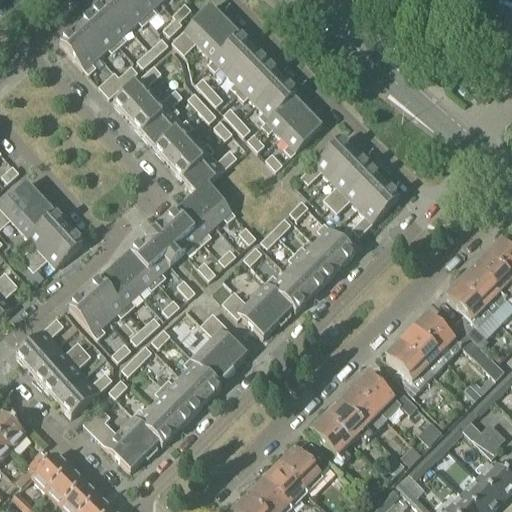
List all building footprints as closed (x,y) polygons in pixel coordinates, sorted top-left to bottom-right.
[(147,25),(123,0),(111,0),(103,7),(127,34),(136,27),(140,32),(147,25)] [(151,0),(123,0),(147,25),(154,19),(150,14),(158,7),(151,0)] [(127,34),(103,7),(88,21),(117,53),(124,46),(120,41),(127,34)] [(177,28),(189,16),(183,9),(170,22),(173,24),(177,28)] [(197,52),(222,27),(208,12),(170,49),(182,61),(194,49),(197,52)] [(88,21),(73,35),(97,61),(105,54),(110,59),(117,53),(88,21)] [(177,28),(173,24),(161,36),(168,43),(180,30),(177,28)] [(237,42),(222,27),(197,52),(211,66),(237,42)] [(97,61),(73,35),(58,49),(86,80),(93,73),(89,69),(97,61)] [(211,66),(206,71),(213,79),(218,73),(226,81),(251,56),(237,42),(211,66)] [(160,45),(147,56),(153,63),(166,52),(160,45)] [(153,63),(147,56),(135,67),(141,74),(153,63)] [(265,71),(251,56),(226,81),(233,89),(228,94),(235,101),(265,71)] [(279,85),(265,71),(235,101),(241,108),(247,103),(254,110),(279,85)] [(125,124),(153,100),(145,91),(159,79),(152,72),(111,108),(125,124)] [(129,72),(117,84),(123,90),(135,79),(129,72)] [(123,90),(117,84),(112,79),(97,93),(107,104),(123,90)] [(203,101),(210,95),(201,85),(194,91),(203,101)] [(294,101),(279,85),(254,110),(262,118),(257,123),(262,129),(263,130),(290,103),(291,104),(294,101)] [(153,100),(125,124),(139,139),(170,111),(180,103),(173,95),(160,107),(153,100)] [(210,95),(203,101),(214,113),(220,107),(210,95)] [(196,116),(202,110),(192,100),(186,106),(196,116)] [(263,130),(262,129),(259,132),(267,140),(271,135),(279,143),(305,118),(291,104),(290,103),(263,130)] [(202,110),(196,116),(207,129),(214,123),(202,110)] [(177,118),(170,111),(139,139),(153,155),(180,130),(173,122),(177,118)] [(231,132),(238,125),(228,114),(221,121),(231,132)] [(319,133),(305,118),(279,143),(286,151),(282,155),(289,163),(319,133)] [(248,136),(238,125),(231,132),(241,142),(248,136)] [(184,126),(180,130),(153,155),(166,170),(193,147),(185,138),(191,133),(184,126)] [(223,147),(230,141),(218,128),(212,134),(223,147)] [(245,147),(255,158),(262,152),(252,140),(245,147)] [(327,185),(353,161),(338,145),(299,183),(306,190),(320,177),(327,185)] [(200,154),(193,147),(166,170),(180,185),(207,162),(212,157),(205,150),(200,154)] [(207,162),(180,185),(193,200),(204,190),(205,191),(235,164),(228,157),(214,169),(207,162)] [(274,178),(274,177),(280,171),(270,160),(263,167),(274,178)] [(353,161),(327,185),(335,193),(321,206),(328,213),(367,175),(353,161)] [(0,181),(0,182),(5,188),(16,178),(10,172),(0,181)] [(367,175),(328,213),(334,220),(348,206),(356,214),(381,190),(367,175)] [(12,228),(39,204),(25,188),(0,210),(0,233),(9,225),(12,228)] [(204,190),(193,200),(188,204),(213,231),(221,224),(226,229),(233,222),(205,191),(204,190)] [(381,190),(356,214),(363,222),(350,235),(357,243),(396,205),(381,190)] [(39,204),(12,228),(26,243),(53,219),(39,204)] [(188,204),(174,217),(203,250),(210,244),(205,238),(213,231),(188,204)] [(300,208),(287,220),(294,226),(306,214),(300,208)] [(203,250),(174,217),(159,231),(158,229),(156,231),(157,232),(177,253),(175,254),(179,259),(181,257),(183,259),(191,252),(196,256),(203,250)] [(53,219),(26,243),(33,251),(19,263),(26,271),(67,234),(53,219)] [(282,225),(270,237),(277,243),(289,231),(282,225)] [(319,242),(311,250),(337,275),(352,260),(321,230),(314,237),(319,242)] [(177,253),(157,232),(144,244),(168,272),(183,259),(181,257),(179,259),(175,254),(177,253)] [(81,250),(67,234),(26,271),(32,278),(46,266),(54,274),(81,250)] [(237,240),(247,251),(254,245),(244,234),(237,240)] [(277,243),(270,237),(259,249),(265,255),(277,243)] [(143,246),(128,259),(157,291),(164,285),(159,280),(168,272),(144,244),(143,243),(142,244),(143,246)] [(484,259),(511,287),(511,258),(500,246),(495,251),(493,250),(484,259)] [(337,275),(311,250),(304,257),(299,253),(292,259),(323,289),(337,275)] [(253,254),(242,266),(248,272),(260,260),(253,254)] [(216,266),(223,273),(234,262),(228,255),(216,266)] [(157,291),(128,259),(113,272),(138,300),(146,292),(150,297),(157,291)] [(323,289),(292,259),(286,266),(290,270),(282,278),(308,304),(323,289)] [(511,298),(511,287),(484,259),(476,267),(477,269),(471,274),(504,307),(511,298)] [(196,274),(207,287),(214,281),(202,268),(196,274)] [(113,272),(98,286),(126,318),(134,312),(129,307),(138,300),(113,272)] [(504,307),(471,274),(467,279),(465,277),(456,287),(489,320),(496,313),(497,313),(504,307)] [(308,304),(282,278),(275,286),(270,282),(264,288),(294,318),(308,304)] [(0,294),(10,286),(3,279),(0,281),(0,294)] [(16,293),(10,286),(0,294),(0,323),(11,314),(3,305),(16,293)] [(98,286),(82,300),(107,327),(115,320),(119,325),(126,318),(98,286)] [(175,293),(186,305),(193,299),(182,286),(175,293)] [(489,320),(456,287),(446,297),(448,298),(443,303),(462,322),(454,330),(476,352),(484,343),(476,335),(490,320),(489,320)] [(294,318),(264,288),(263,289),(264,290),(250,304),(276,329),(290,316),(293,320),(294,318)] [(276,329),(250,304),(244,310),(233,298),(221,311),(236,326),(240,323),(262,344),(276,329)] [(107,327),(82,300),(67,314),(95,346),(103,339),(99,334),(107,327)] [(160,316),(166,323),(177,313),(171,306),(160,316)] [(476,352),(454,330),(445,338),(426,320),(412,334),(445,367),(459,353),(490,383),(485,385),(479,391),(484,396),(502,378),(476,352)] [(206,349),(231,374),(244,361),(225,343),(229,339),(211,321),(199,333),(211,345),(206,349)] [(140,334),(146,341),(158,330),(152,324),(140,334)] [(28,377),(55,353),(48,345),(62,333),(55,325),(13,361),(28,377)] [(146,341),(140,334),(128,344),(134,352),(146,341)] [(412,334),(398,348),(431,381),(445,367),(412,334)] [(150,348),(156,354),(168,343),(162,336),(150,348)] [(431,381),(398,348),(384,363),(397,376),(390,383),(410,403),(417,396),(424,389),(424,388),(431,381)] [(55,353),(28,377),(41,393),(82,356),(76,349),(62,362),(55,353)] [(231,374),(206,349),(190,365),(215,390),(231,374)] [(122,350),(110,361),(116,368),(129,357),(122,350)] [(143,353),(131,364),(138,371),(150,359),(143,353)] [(89,364),(82,356),(41,393),(55,408),(82,384),(75,376),(89,364)] [(185,375),(177,383),(203,409),(218,394),(215,390),(190,365),(188,363),(181,371),(185,375)] [(138,371),(131,364),(120,376),(126,382),(138,371)] [(511,374),(500,386),(511,398),(511,374)] [(82,384),(55,408),(69,424),(110,388),(103,380),(89,392),(82,384)] [(377,419),(385,412),(391,419),(398,412),(407,421),(414,413),(391,390),(384,397),(367,380),(362,384),(360,383),(350,393),(377,419)] [(203,409),(177,383),(170,390),(165,386),(159,393),(189,423),(203,409)] [(119,386),(113,392),(107,398),(113,405),(119,399),(125,393),(119,386)] [(511,398),(500,386),(483,403),(490,409),(493,407),(500,413),(511,400),(511,398)] [(484,396),(479,391),(478,393),(471,387),(462,396),(474,407),(484,396)] [(189,423),(159,393),(152,400),(156,404),(149,412),(175,438),(189,423)] [(377,419),(350,393),(340,403),(342,404),(338,408),(370,440),(384,426),(377,419)] [(490,409),(483,403),(470,416),(477,422),(490,409)] [(511,419),(511,412),(508,407),(502,412),(510,421),(511,419)] [(332,411),(322,421),(349,448),(356,441),(363,448),(370,440),(338,408),(333,413),(332,411)] [(175,438),(149,412),(141,419),(137,414),(129,422),(130,424),(156,450),(160,453),(175,438)] [(102,452),(114,440),(102,428),(107,423),(98,414),(81,431),(102,452)] [(0,418),(0,447),(8,456),(23,441),(0,418)] [(349,448),(322,421),(312,431),(314,433),(309,437),(341,469),(348,462),(341,455),(349,448)] [(130,424),(114,440),(102,452),(128,478),(156,450),(130,424)] [(497,457),(469,429),(461,437),(489,465),(497,457)] [(455,433),(440,447),(445,453),(461,439),(455,433)] [(0,463),(8,456),(0,447),(0,463)] [(440,447),(423,462),(429,469),(445,453),(440,447)] [(276,471),(302,496),(328,469),(309,450),(298,461),(292,455),(276,471)] [(407,472),(419,461),(411,452),(399,463),(407,472)] [(38,492),(62,468),(52,459),(47,464),(40,458),(25,472),(27,474),(13,488),(20,495),(31,485),(38,492)] [(402,472),(391,462),(384,469),(394,480),(402,472)] [(407,481),(400,488),(414,503),(422,496),(412,485),(429,469),(423,462),(405,479),(407,481)] [(77,484),(62,468),(38,492),(53,508),(77,484)] [(511,488),(492,469),(476,485),(499,508),(511,494),(511,488)] [(276,471),(260,486),(286,511),(302,496),(276,471)] [(77,484),(53,508),(57,511),(80,511),(93,500),(77,484)] [(494,511),(499,508),(476,485),(460,501),(471,511),(494,511)] [(285,511),(286,511),(260,486),(245,502),(255,511),(285,511)] [(370,504),(381,495),(374,487),(364,497),(370,504)] [(422,511),(414,503),(400,488),(394,493),(412,511),(422,511)] [(391,495),(374,511),(375,511),(404,511),(406,510),(399,503),(394,509),(392,507),(398,501),(391,495)] [(17,511),(19,511),(24,507),(16,498),(10,504),(17,511)] [(105,511),(93,500),(80,511),(105,511)] [(471,511),(460,501),(449,511),(471,511)] [(255,511),(245,502),(234,511),(255,511)]
